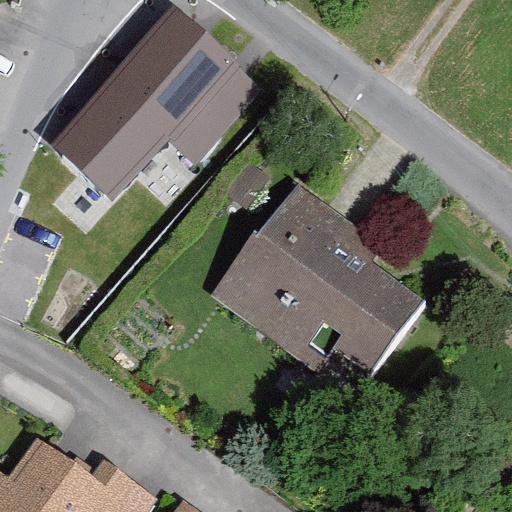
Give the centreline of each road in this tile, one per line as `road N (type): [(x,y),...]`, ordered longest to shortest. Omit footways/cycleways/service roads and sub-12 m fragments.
road 1 (residential): [(245,0),(511,208)]
road 2 (residential): [(0,159),(54,0)]
